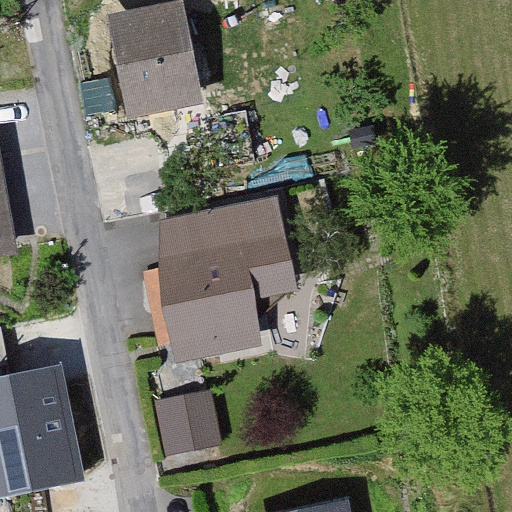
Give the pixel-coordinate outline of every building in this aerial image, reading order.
[(181,7),(110,21),(129,114),(201,99),(181,7)] [(0,253),(12,251),(0,176),(0,253)] [(166,304),(180,364),(261,342),(248,300),(296,289),(277,200),(164,225),(166,304)] [(58,369),(0,381),(0,494),(80,479),(58,369)] [(210,392),(156,403),(166,453),(220,442),(210,392)]
